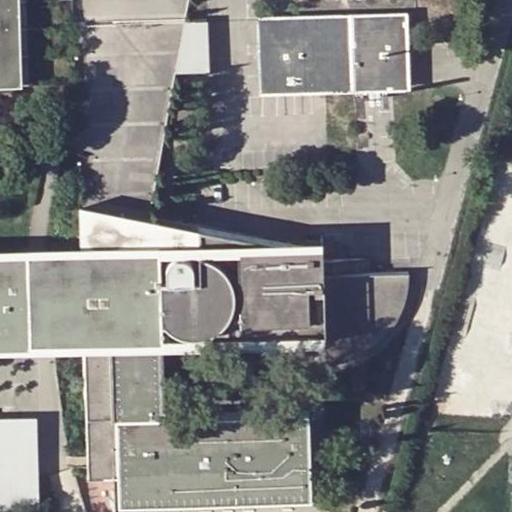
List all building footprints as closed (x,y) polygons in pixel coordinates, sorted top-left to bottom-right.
[(14,0),(0,0),(0,84),(18,84),(14,0)] [(401,12),(255,16),(257,92),(403,87),(401,12)] [(205,19),(181,19),(172,71),(206,69),(205,19)] [(85,349),(89,478),(115,477),(116,508),(307,503),(305,406),(162,410),(160,347),(261,344),(269,350),(277,354),(285,358),(293,360),(302,362),(310,364),(319,364),(328,363),(337,362),(345,360),(354,357),(361,353),(369,349),(376,343),(383,338),(389,331),(399,312),(404,296),(407,276),(321,276),(320,246),(287,247),(116,213),(72,205),(73,251),(36,252),(0,252),(0,350),(38,350),(85,349)] [(0,420),(0,510),(40,510),(37,419),(0,420)]
